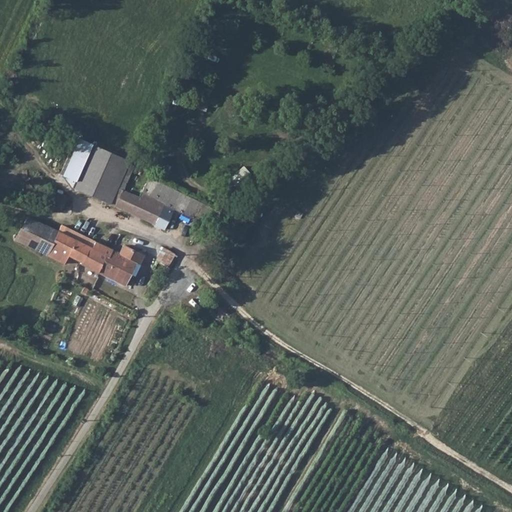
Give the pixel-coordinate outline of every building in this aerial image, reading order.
[(205,109),(208,93),(199,91),(196,108),(205,109)] [(78,136),(61,173),(76,180),(77,180),(93,143),(78,136)] [(76,180),(73,187),(98,198),(118,154),(100,146),(93,143),(77,180),(76,180)] [(118,185),(122,176),(129,160),(118,154),(98,198),(110,204),(118,185)] [(148,180),(143,191),(165,201),(166,200),(215,222),(221,211),(148,180)] [(133,214),(141,196),(124,188),(124,187),(118,185),(110,204),(133,214)] [(59,206),(64,194),(58,191),(54,199),(51,198),(49,202),(59,206)] [(133,214),(155,224),(165,203),(165,201),(143,191),(141,196),(133,214)] [(173,209),(213,227),(215,222),(166,200),(165,201),(165,203),(174,207),(173,209)] [(165,203),(155,224),(164,228),(173,209),(174,207),(165,203)] [(26,224),(18,240),(35,248),(46,225),(29,217),(26,224)] [(46,225),(35,248),(48,254),(59,232),(46,225)] [(90,247),(93,240),(62,225),(59,232),(48,254),(67,263),(70,256),(83,262),(90,247)] [(115,251),(97,242),(94,248),(90,247),(83,262),(82,263),(100,272),(108,256),(112,257),(115,251)] [(136,262),(141,264),(145,255),(125,245),(121,254),(119,253),(115,251),(112,257),(108,256),(100,272),(126,284),(136,262)] [(167,266),(174,254),(164,249),(158,260),(167,266)]
